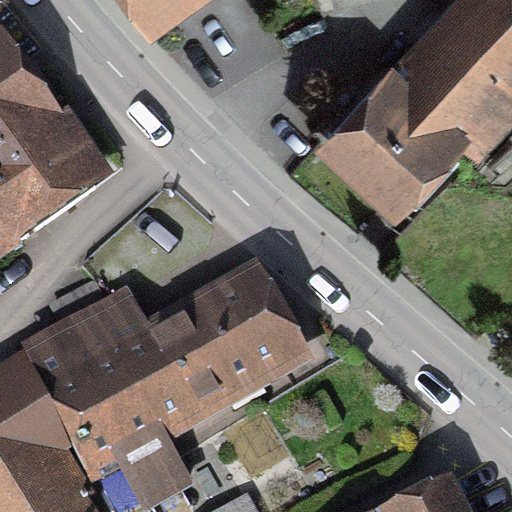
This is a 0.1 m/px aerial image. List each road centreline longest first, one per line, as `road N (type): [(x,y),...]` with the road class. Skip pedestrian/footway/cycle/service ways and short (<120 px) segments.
road 1 (secondary): [(505,432),(176,133)]
road 2 (residential): [(0,328),(60,285),(176,133)]
road 3 (secondary): [(176,133),(55,0)]
road 4 (residential): [(505,432),(357,511)]
